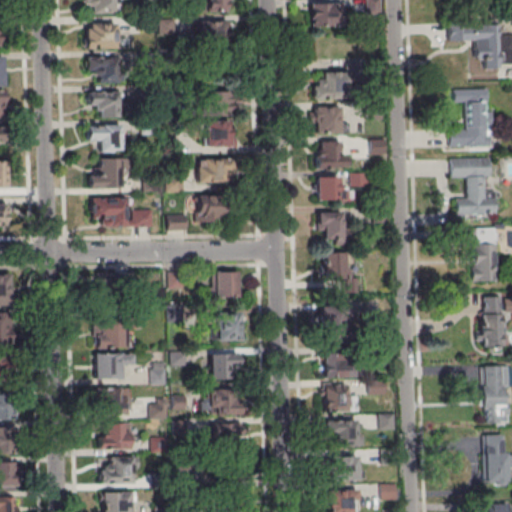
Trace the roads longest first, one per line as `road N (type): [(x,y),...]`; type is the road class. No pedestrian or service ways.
road 1 (residential): [(55,511),(37,0)]
road 2 (residential): [(409,511),(391,0)]
road 3 (residential): [(282,511),(265,0)]
road 4 (residential): [(274,251),(0,254)]
